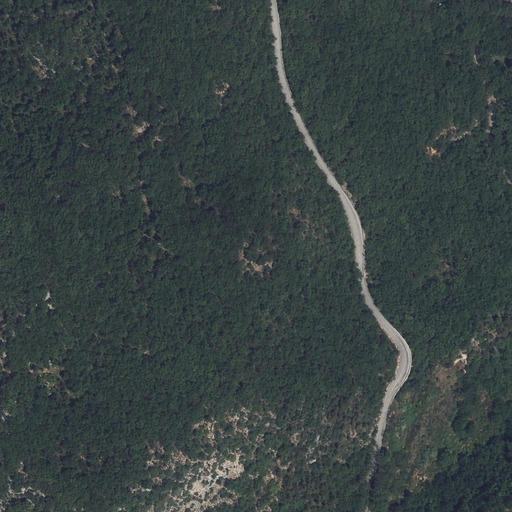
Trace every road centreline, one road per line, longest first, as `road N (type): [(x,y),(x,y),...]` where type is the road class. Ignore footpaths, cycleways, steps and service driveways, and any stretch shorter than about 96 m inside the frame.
road 1 (secondary): [(365,511),(404,349),(364,293),(351,211),(290,103),(271,0)]
road 2 (tertiary): [(511,185),(489,135),(494,99),(482,54),(481,0)]
